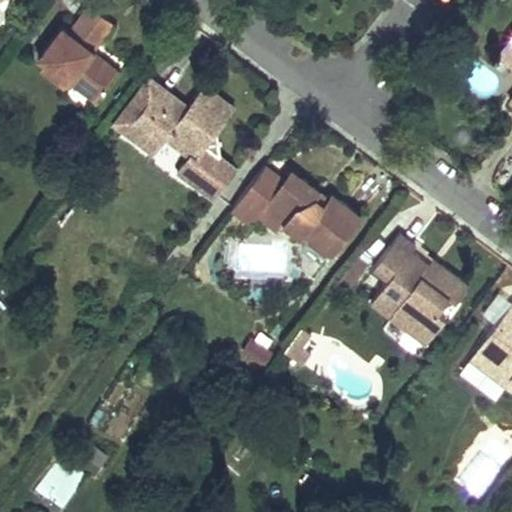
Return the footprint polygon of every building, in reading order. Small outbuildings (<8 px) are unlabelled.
[(63,24),(38,56),(45,61),(69,79),(97,101),(115,76),(88,55),(92,50),(114,22),(90,3),(69,30),(63,24)] [(511,31),(503,43),(511,49),(511,31)] [(511,62),(511,49),(503,43),(497,51),(511,62)] [(92,50),(88,55),(115,76),(119,71),(92,50)] [(65,85),(69,79),(45,61),(41,67),(65,85)] [(148,75),(113,122),(125,131),(160,84),(148,75)] [(219,101),(217,93),(204,84),(188,105),(183,112),(171,102),(176,96),(160,84),(125,131),(135,138),(163,134),(166,136),(190,155),(177,169),(214,198),(237,168),(220,155),(219,142),(217,129),(231,111),(219,101)] [(235,106),(217,93),(219,101),(231,111),(235,106)] [(188,105),(176,96),(171,102),(183,112),(188,105)] [(163,134),(135,138),(154,152),(166,136),(163,134)] [(320,190),(302,177),(294,186),(283,179),(265,164),(232,208),(251,223),(258,214),(268,201),(287,216),(283,221),(300,234),(298,238),(305,243),(310,236),(332,253),(361,216),(331,193),(328,197),(323,203),(315,196),(320,190)] [(283,179),(294,186),(302,177),(291,169),(283,179)] [(328,197),(320,190),(315,196),(323,203),(328,197)] [(283,221),(287,216),(268,201),(258,214),(277,228),(283,221)] [(438,269),(429,262),(412,249),(416,244),(400,231),(373,266),(388,278),(370,301),(390,316),(395,311),(429,337),(446,316),(438,310),(449,297),(456,302),(469,284),(442,264),(438,269)] [(353,280),(371,256),(362,249),(345,273),(353,280)] [(429,262),(438,269),(442,264),(433,257),(429,262)] [(511,302),(477,349),(493,361),(488,369),(507,383),(511,379),(511,380),(511,302)] [(429,337),(395,311),(390,316),(425,343),(429,337)] [(310,335),(300,327),(283,350),(301,364),(310,352),(301,346),(310,335)] [(256,332),(242,350),(261,366),(276,347),(256,332)] [(493,361),(477,349),(472,356),(488,369),(493,361)] [(100,467),(108,454),(89,442),(80,455),(100,467)] [(66,508),(84,468),(54,455),(36,494),(66,508)]
